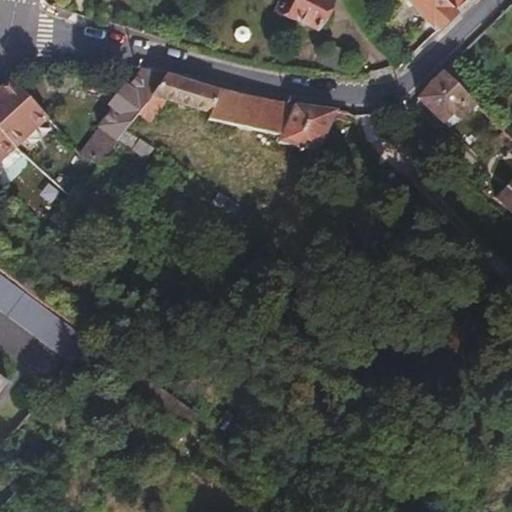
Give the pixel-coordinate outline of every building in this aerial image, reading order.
[(281,0),(278,7),(316,27),(330,0),(281,0)] [(407,0),(435,31),(456,11),(444,0),(407,0)] [(444,0),(456,11),(466,0),(444,0)] [(165,76),(141,71),(128,89),(125,86),(112,105),(113,106),(98,126),(118,142),(119,140),(125,131),(138,114),(150,97),(165,76)] [(462,105),(469,97),(443,71),(416,99),(443,124),(452,115),(456,118),(459,118),(462,117),(464,116),(466,112),(466,109),(462,105)] [(165,76),(150,97),(166,102),(210,114),(208,120),(279,135),(276,143),(297,148),(315,155),(334,112),(296,106),(219,91),(165,76)] [(12,81),(0,91),(0,162),(48,119),(12,81)] [(150,123),(166,102),(150,97),(138,114),(150,123)] [(118,142),(98,126),(80,155),(98,168),(118,142)] [(125,131),(119,140),(146,160),(153,151),(125,131)] [(511,179),(494,198),(508,211),(511,214),(511,179)] [(215,208),(239,225),(247,214),(222,197),(215,208)] [(491,202),(503,215),(508,211),(494,198),(491,202)] [(0,309),(71,363),(86,342),(0,277),(0,309)] [(93,337),(91,340),(72,365),(175,443),(186,428),(188,429),(198,416),(112,351),(93,337)] [(0,397),(9,386),(0,379),(0,397)] [(216,425),(280,472),(289,459),(226,412),(216,425)] [(273,479),(210,432),(192,457),(254,505),(273,479)]
